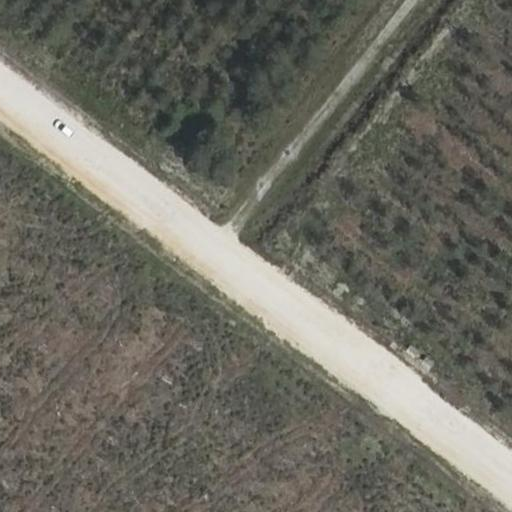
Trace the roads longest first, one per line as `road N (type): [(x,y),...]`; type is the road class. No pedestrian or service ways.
road 1 (track): [(0,96),(511,486)]
road 2 (track): [(410,0),(208,255)]
